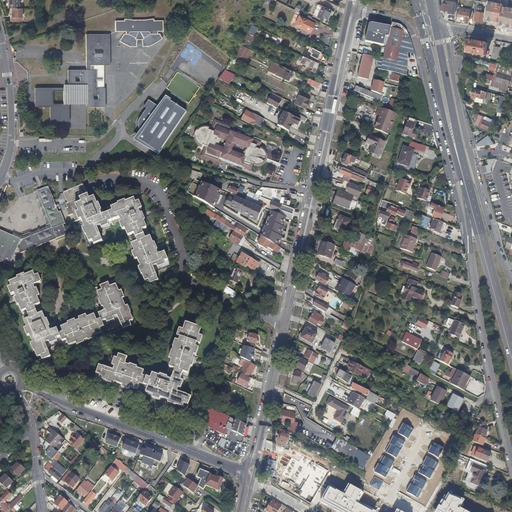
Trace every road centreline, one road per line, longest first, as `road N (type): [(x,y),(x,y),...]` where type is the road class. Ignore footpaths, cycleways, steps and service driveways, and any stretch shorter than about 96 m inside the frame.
road 1 (secondary): [(351,10),(283,323)]
road 2 (residential): [(351,10),(405,22),(413,35),(470,250)]
road 3 (residential): [(98,178),(142,181),(160,193),(193,288),(283,323)]
road 4 (residential): [(248,474),(20,386)]
road 5 (primary): [(470,250),(511,469)]
road 6 (primary): [(417,9),(465,179)]
road 7 (primary): [(467,183),(511,352)]
road 8 (residential): [(0,25),(13,137),(0,178)]
road 9 (secondary): [(283,323),(248,474)]
road 10 (primary): [(465,179),(436,30)]
road 11 (residential): [(511,280),(470,156)]
road 12 (residential): [(470,156),(445,29)]
